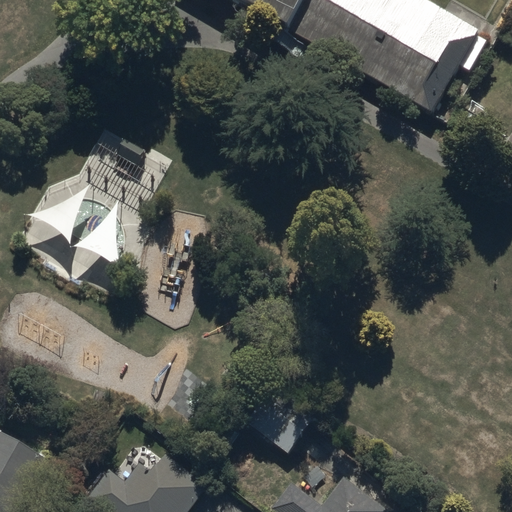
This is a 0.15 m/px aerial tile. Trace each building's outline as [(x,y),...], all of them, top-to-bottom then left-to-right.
[(486,27),(437,0),(244,0),(441,108),(486,27)] [(0,380),(0,413),(14,388),(0,380)] [(276,397),(251,430),(290,459),(315,426),(276,397)] [(20,511),(48,467),(0,438),(0,511),(20,511)] [(94,511),(195,511),(196,511),(210,495),(168,462),(155,479),(142,469),(131,483),(127,488),(110,475),(86,505),(94,511)] [(378,511),(347,487),(330,508),(326,511),(316,511),(291,492),(275,511),(378,511)]
